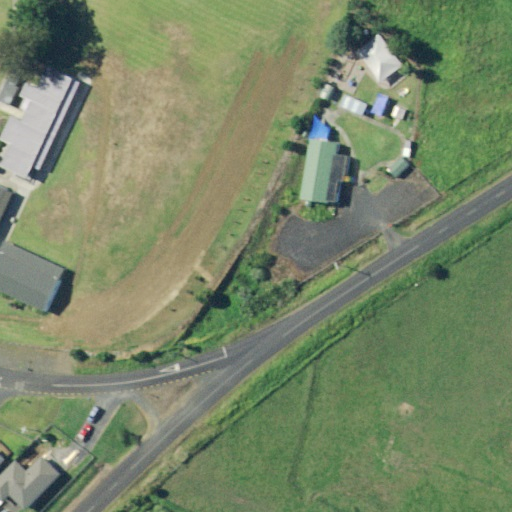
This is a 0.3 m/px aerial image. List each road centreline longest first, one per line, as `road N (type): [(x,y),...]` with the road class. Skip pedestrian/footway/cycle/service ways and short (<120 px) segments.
road 1 (unclassified): [(289,329),(131,380),(0,373)]
road 2 (unclassified): [(289,329),(85,511)]
road 3 (unclassified): [(511,192),(289,329)]
